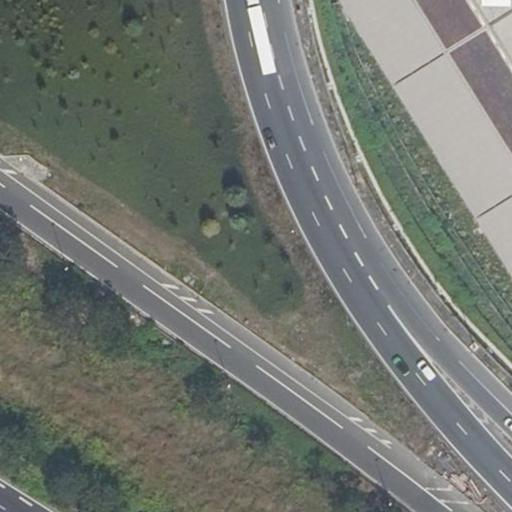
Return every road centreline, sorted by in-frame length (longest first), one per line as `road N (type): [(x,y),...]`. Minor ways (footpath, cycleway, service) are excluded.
road 1 (motorway): [(419,511),(0,199)]
road 2 (motorway): [(365,287),(287,128),(254,0)]
road 3 (motorway): [(511,491),(422,385),(365,287)]
road 4 (motorway): [(511,430),(414,321),(365,287)]
